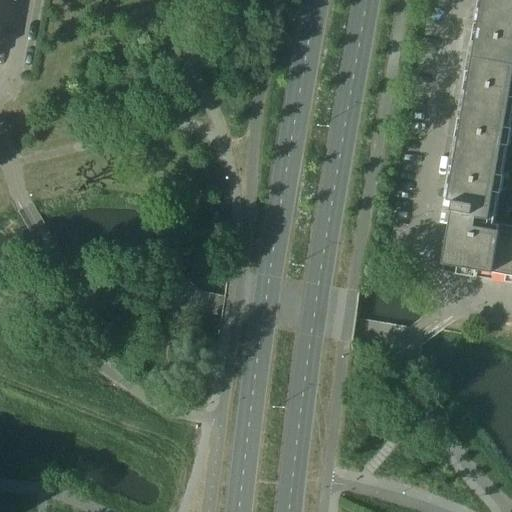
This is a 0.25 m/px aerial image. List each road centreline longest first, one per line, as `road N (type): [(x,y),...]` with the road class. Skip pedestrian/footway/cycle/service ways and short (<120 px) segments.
road 1 (primary): [(290,511),(319,277),(367,0)]
road 2 (primary): [(315,0),(259,333),(239,511)]
road 3 (residential): [(461,297),(419,254),(460,0)]
